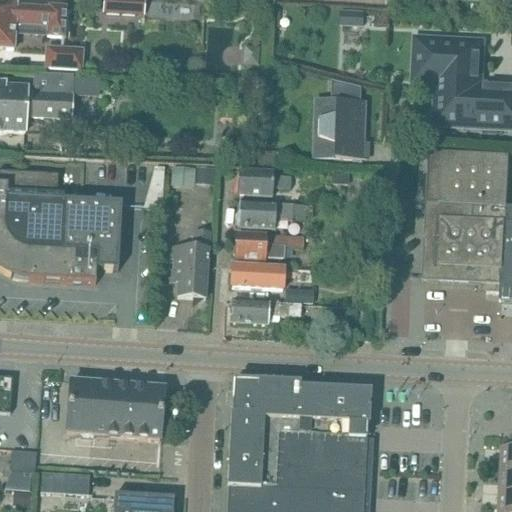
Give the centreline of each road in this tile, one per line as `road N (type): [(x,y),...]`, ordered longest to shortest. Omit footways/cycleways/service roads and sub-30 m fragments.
road 1 (tertiary): [(204,360),(458,373)]
road 2 (tertiary): [(0,347),(204,360)]
road 3 (residential): [(204,360),(214,337),(225,172)]
road 4 (residential): [(204,360),(196,511)]
road 5 (residential): [(450,511),(458,373)]
